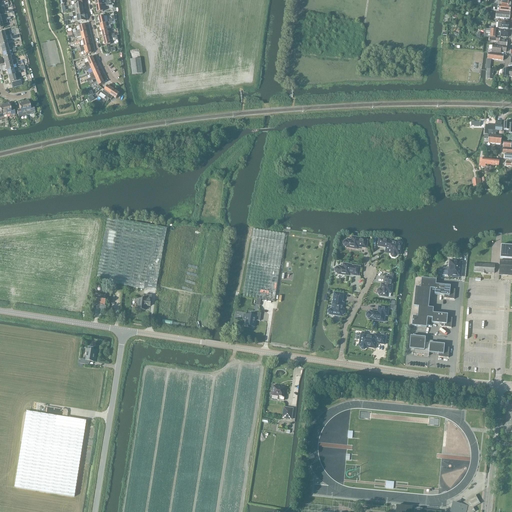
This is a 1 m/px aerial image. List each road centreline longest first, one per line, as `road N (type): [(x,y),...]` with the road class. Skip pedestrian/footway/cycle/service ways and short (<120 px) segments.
road 1 (track): [(140,52),(147,100),(253,85),(266,0)]
road 2 (unclassified): [(124,330),(94,511)]
road 3 (tertiary): [(339,363),(200,342)]
road 4 (tertiary): [(0,311),(124,330)]
